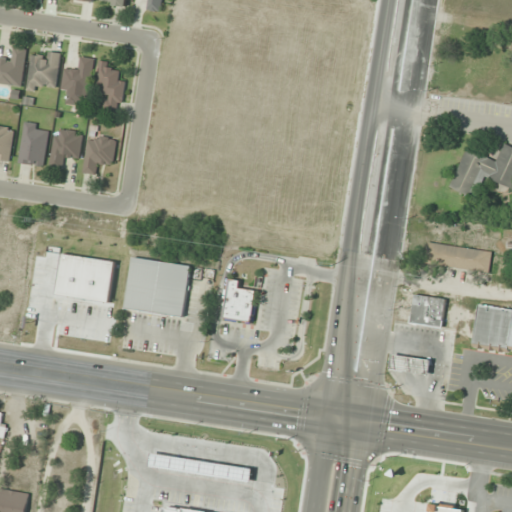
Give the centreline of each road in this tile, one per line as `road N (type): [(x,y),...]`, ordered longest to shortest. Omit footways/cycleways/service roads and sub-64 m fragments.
road 1 (secondary): [(511,448),(0,363)]
road 2 (secondary): [(349,423),(413,0)]
road 3 (residential): [(152,40),(125,209)]
road 4 (residential): [(0,17),(152,40)]
road 5 (residential): [(125,209),(0,190)]
